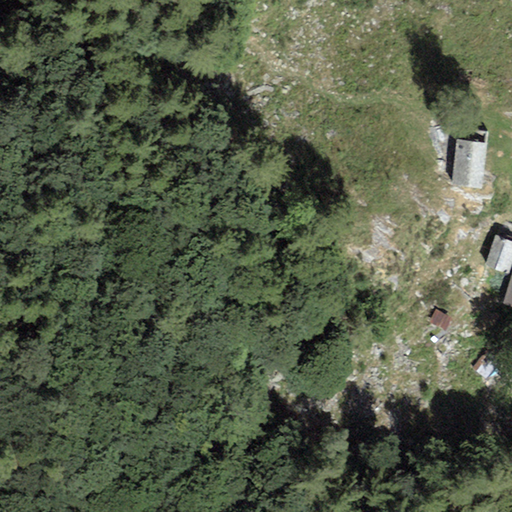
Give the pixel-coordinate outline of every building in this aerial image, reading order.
[(481,189),(486,144),(456,141),(451,186),(481,189)] [(511,242),(493,237),(483,267),(510,276),(511,269),(511,242)] [(511,269),(510,276),(501,304),(511,307),(511,269)] [(444,329),(451,318),(435,309),(429,321),(444,329)] [(472,369),(486,378),(502,354),(488,345),(472,369)]
